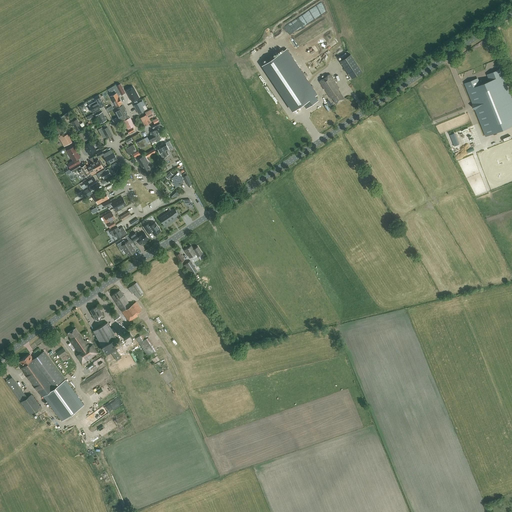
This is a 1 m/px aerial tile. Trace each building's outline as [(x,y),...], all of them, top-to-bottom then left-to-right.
[(286,49),(263,65),(293,110),(303,104),(306,108),(318,100),(315,96),(316,95),(286,49)] [(324,63),(329,61),(325,54),(321,56),(324,63)] [(351,78),(362,71),(350,54),(340,61),(351,78)] [(488,74),(491,81),(492,85),(498,83),(504,80),(499,70),(488,74)] [(469,72),(463,74),(465,80),(471,77),(469,72)] [(345,99),(338,89),(339,88),(329,74),(319,81),(331,98),(332,97),(337,104),(345,99)] [(491,81),(480,85),(477,79),(466,83),(486,135),(511,125),(511,117),(498,83),(492,85),(491,81)] [(116,86),(121,94),(121,95),(125,93),(120,84),(116,86)] [(121,94),(116,86),(116,85),(113,86),(116,93),(111,96),(115,104),(116,107),(122,104),(118,96),(121,94)] [(126,90),(132,101),(139,97),(133,86),(126,90)] [(92,112),(101,107),(104,105),(98,95),(94,97),(96,101),(88,105),(92,112)] [(140,102),(134,105),(139,113),(144,110),(142,106),(144,105),(143,103),(141,104),(141,103),(140,102)] [(127,113),(122,105),(114,109),(119,118),(117,119),(118,121),(125,118),(124,115),(127,113)] [(145,126),(151,123),(151,122),(149,118),(154,116),(150,109),(145,112),(146,115),(141,117),(145,126)] [(106,120),(102,112),(95,115),(97,119),(98,118),(100,123),(106,120)] [(134,126),(130,118),(124,121),(128,129),(134,126)] [(60,122),(59,119),(54,122),(55,125),(54,125),(59,133),(65,130),(60,122)] [(80,124),(77,119),(71,122),(76,130),(81,127),(84,125),(83,122),(80,124)] [(112,135),(107,127),(103,129),(102,128),(98,129),(102,137),(104,137),(106,137),(112,135)] [(155,141),(160,138),(156,130),(151,132),(152,135),(149,136),(152,143),(153,142),(155,141)] [(85,133),(84,131),(78,134),(83,142),(89,138),(88,138),(90,137),(87,132),(85,133)] [(72,142),(67,134),(63,136),(62,135),(58,137),(59,138),(60,138),(64,147),(72,142)] [(140,148),(147,144),(144,139),(137,143),(140,148)] [(294,140),(286,143),(288,149),(296,145),(294,140)] [(84,145),(89,154),(96,150),(90,141),(84,145)] [(165,142),(156,148),(158,153),(159,152),(162,157),(163,156),(164,157),(169,154),(167,151),(169,150),(169,149),(167,146),(170,144),(168,141),(166,143),(165,142)] [(129,154),(136,150),(133,145),(126,149),(129,154)] [(70,168),(71,168),(80,162),(78,158),(80,157),(74,146),(67,150),(73,161),(68,164),(70,168)] [(147,157),(156,152),(154,148),(145,154),(147,157)] [(112,153),(111,150),(104,154),(102,151),(97,154),(99,157),(103,154),(109,164),(117,159),(113,152),(112,153)] [(146,173),(150,171),(146,164),(149,163),(144,156),(138,159),(146,173)] [(91,165),(88,167),(92,174),(96,172),(95,171),(103,167),(99,160),(91,164),(91,165)] [(81,167),(79,163),(70,169),(72,172),(81,167)] [(84,177),(86,176),(90,173),(85,165),(81,168),(81,169),(79,170),(84,177)] [(104,171),(103,169),(96,174),(98,177),(101,175),(103,178),(111,174),(108,169),(104,171)] [(178,176),(176,174),(171,179),(173,181),(171,182),(176,187),(178,185),(179,186),(184,182),(183,181),(184,180),(182,176),(180,174),(178,176)] [(94,178),(87,182),(87,183),(86,183),(86,184),(88,187),(89,187),(90,187),(97,182),(94,178)] [(99,203),(105,200),(103,194),(95,198),(97,202),(99,201),(99,203)] [(119,209),(126,205),(122,198),(115,201),(119,209)] [(105,208),(112,204),(110,200),(103,203),(105,208)] [(178,214),(174,208),(172,210),(171,210),(159,218),(164,224),(165,224),(166,224),(167,223),(167,222),(176,216),(175,216),(178,214)] [(113,222),(112,220),(115,218),(111,212),(105,216),(108,222),(110,221),(111,223),(108,224),(110,228),(115,225),(113,221),(113,222)] [(122,220),(131,215),(129,212),(120,217),(122,220)] [(157,226),(155,222),(150,225),(149,223),(143,226),(147,233),(151,231),(154,235),(160,231),(160,230),(160,229),(158,226),(157,226)] [(127,234),(123,227),(119,229),(118,227),(110,231),(113,235),(115,234),(117,238),(122,235),(123,236),(127,234)] [(135,232),(130,236),(134,242),(133,241),(136,239),(140,244),(148,239),(144,232),(138,236),(135,232)] [(131,244),(134,242),(130,236),(128,234),(127,235),(125,236),(129,240),(125,243),(123,240),(117,245),(121,250),(124,248),(128,255),(135,250),(131,244)] [(192,248),(186,252),(190,259),(186,261),(193,270),(198,267),(194,261),(199,258),(192,248)] [(143,293),(136,283),(128,288),(132,293),(134,292),(137,297),(143,293)] [(130,306),(120,290),(111,296),(128,322),(137,316),(136,314),(142,310),(136,302),(130,306)] [(99,310),(97,306),(91,310),(95,318),(97,321),(104,317),(102,313),(100,309),(99,310)] [(117,340),(107,322),(93,330),(102,346),(106,353),(117,347),(117,348),(120,346),(121,342),(120,339),(117,340)] [(84,341),(75,328),(68,333),(71,338),(69,340),(79,353),(76,355),(82,364),(98,353),(92,345),(90,346),(85,340),(84,341)] [(130,332),(124,336),(127,341),(133,337),(130,332)] [(155,350),(146,337),(144,339),(141,334),(135,338),(146,355),(155,350)] [(63,361),(70,357),(63,347),(57,352),(63,361)] [(33,359),(30,354),(19,362),(23,366),(21,368),(42,397),(44,396),(62,420),(83,405),(44,351),(33,359)] [(28,397),(12,377),(6,381),(21,402),(30,414),(37,409),(38,410),(41,408),(40,406),(31,394),(28,397)] [(117,399),(102,407),(105,413),(120,405),(117,399)]
